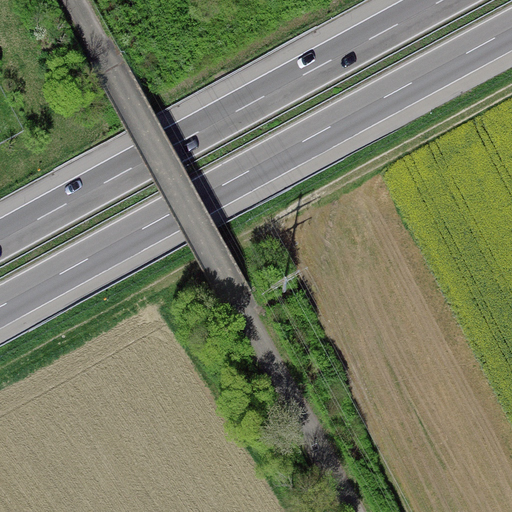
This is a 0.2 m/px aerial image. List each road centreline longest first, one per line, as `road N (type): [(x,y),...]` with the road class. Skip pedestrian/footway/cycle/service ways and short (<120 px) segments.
road 1 (unclassified): [(353,511),(74,0)]
road 2 (motorway): [(0,306),(511,28)]
road 3 (motorway): [(442,0),(0,240)]
road 4 (track): [(271,230),(403,511)]
road 5 (track): [(0,379),(271,230)]
road 6 (track): [(271,230),(511,95)]
